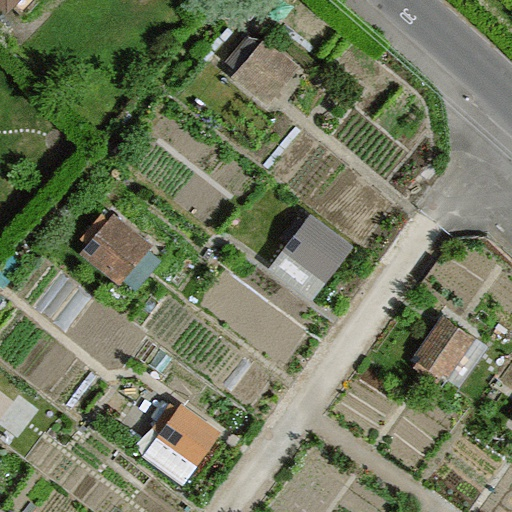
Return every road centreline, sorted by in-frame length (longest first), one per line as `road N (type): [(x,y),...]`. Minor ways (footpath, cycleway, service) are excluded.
road 1 (track): [(302,412),(445,511)]
road 2 (residential): [(511,85),(421,0)]
